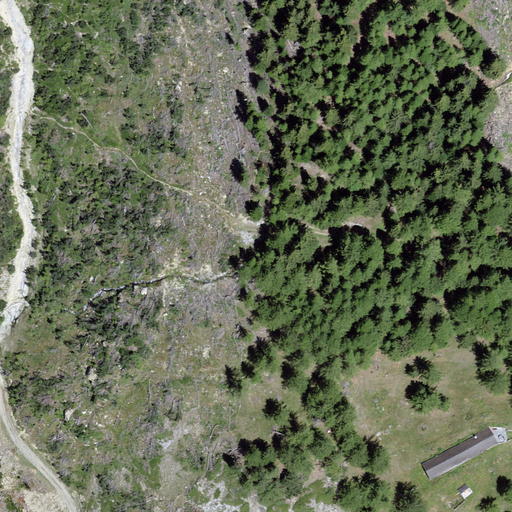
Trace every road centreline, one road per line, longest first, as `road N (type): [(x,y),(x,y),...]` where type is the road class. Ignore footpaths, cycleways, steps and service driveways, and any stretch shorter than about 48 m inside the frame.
road 1 (track): [(237,230),(511,243)]
road 2 (track): [(74,511),(19,443),(0,379)]
